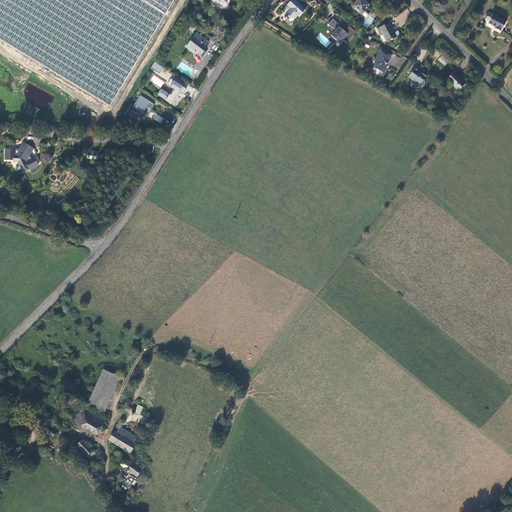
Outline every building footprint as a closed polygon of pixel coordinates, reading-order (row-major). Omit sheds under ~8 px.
[(0,0),(0,39),(111,107),(166,15),(174,0),(0,0)] [(298,14),(300,16),(305,9),(295,0),(291,0),(288,5),(289,6),(291,8),(288,12),(288,13),(294,19),(298,14)] [(370,5),(363,0),(357,0),(352,6),(362,15),(370,5)] [(502,30),(507,21),(493,13),(493,14),(489,20),(488,22),(496,27),(495,28),(501,31),(502,30)] [(336,31),(332,36),(337,41),(338,40),(342,43),(343,41),(347,44),(357,32),(350,27),(346,32),(340,27),(341,26),(334,19),(328,25),(332,28),(333,28),(336,31)] [(387,42),(397,37),(394,33),(389,23),(379,28),(380,32),(382,31),(387,42)] [(197,33),(188,46),(195,51),(194,52),(202,58),(207,52),(205,50),(208,47),(207,45),(210,42),(197,33)] [(392,55),(381,49),(377,56),(378,56),(376,61),(376,63),(373,67),(384,73),(386,69),(386,67),(392,55)] [(437,60),(444,66),(449,61),(442,55),(437,60)] [(159,75),(163,68),(161,67),(155,62),(151,69),(159,75)] [(425,84),(424,79),(425,78),(424,76),(424,75),(422,73),(422,72),(419,69),(420,68),(414,63),(408,72),(411,74),(409,77),(412,80),(411,82),(415,85),(418,84),(422,87),(425,84)] [(465,84),(454,72),(447,79),(458,91),(465,84)] [(171,79),(167,85),(174,89),(170,95),(165,92),(161,98),(175,107),(187,90),(171,79)] [(151,109),(154,105),(141,97),(130,115),(133,116),(130,122),(137,126),(140,120),(142,122),(146,114),(144,113),(148,107),(151,109)] [(24,173),(39,165),(34,157),(27,161),(25,159),(28,155),(29,156),(34,148),(27,144),(25,146),(22,144),(19,149),(20,150),(17,155),(16,155),(15,150),(6,149),(6,160),(14,161),(14,162),(18,162),(24,173)] [(105,412),(121,377),(104,370),(88,404),(105,412)] [(140,415),(143,406),(137,405),(135,414),(140,415)] [(86,409),(83,407),(75,421),(77,422),(101,437),(104,431),(102,429),(107,420),(90,411),(86,409)] [(138,422),(143,424),(146,418),(141,415),(138,422)] [(35,416),(34,417),(33,421),(40,426),(43,421),(35,416)] [(117,427),(120,430),(122,427),(125,422),(121,420),(117,427)] [(118,433),(136,444),(140,438),(122,427),(120,430),(118,433)] [(57,433),(50,428),(47,433),(53,438),(57,433)] [(131,453),(133,449),(136,444),(118,433),(115,431),(110,440),(131,453)] [(87,457),(94,451),(83,440),(76,446),(87,457)] [(87,457),(89,459),(96,453),(94,451),(87,457)] [(126,458),(121,464),(137,477),(146,466),(135,457),(131,462),(126,458)] [(111,470),(113,472),(119,464),(117,463),(111,470)]
